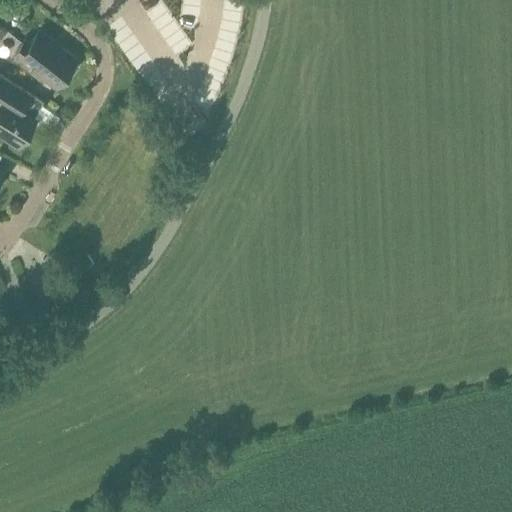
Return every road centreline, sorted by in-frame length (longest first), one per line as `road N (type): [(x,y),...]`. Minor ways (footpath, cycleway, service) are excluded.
road 1 (unclassified): [(0,361),(94,319),(145,273),(211,156),(243,82),(265,0)]
road 2 (residential): [(0,242),(8,245),(105,63),(83,22),(54,0)]
